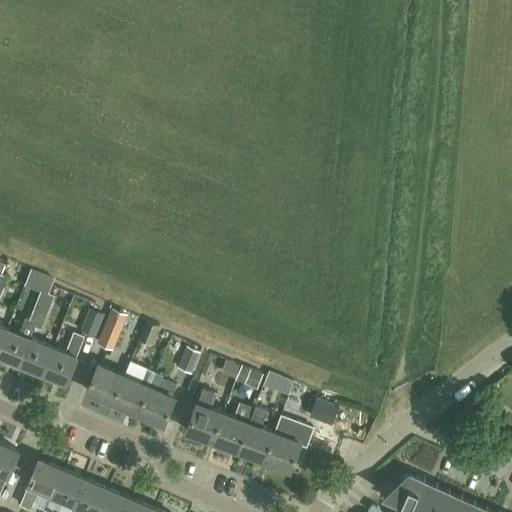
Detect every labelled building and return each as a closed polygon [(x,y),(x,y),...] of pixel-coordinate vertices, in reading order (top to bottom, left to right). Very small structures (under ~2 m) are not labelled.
[(0,272),(0,292),(2,293),(9,276),(0,272)] [(41,290),(35,306),(48,312),(54,297),(55,295),(48,292),(41,290)] [(42,328),(48,312),(35,306),(28,323),(24,321),(20,332),(7,327),(0,345),(0,354),(20,362),(31,337),(35,325),(42,328)] [(82,329),(95,334),(104,312),(91,307),(82,329)] [(113,347),(120,330),(127,314),(113,308),(99,342),(113,347)] [(153,343),(160,325),(147,320),(140,338),(153,343)] [(54,346),(43,372),(67,381),(78,355),(76,355),(85,335),(74,331),(66,351),(54,346)] [(20,362),(43,372),(54,346),(31,337),(20,362)] [(191,371),(200,350),(187,344),(178,366),(191,371)] [(112,400),(124,373),(98,362),(87,389),(112,400)] [(253,368),(243,365),(237,379),(247,383),(253,368)] [(112,400),(137,411),(155,371),(147,367),(142,380),(124,373),(112,400)] [(157,387),(162,374),(155,371),(137,411),(163,422),(175,395),(157,387)] [(480,400),(494,414),(510,397),(496,384),(480,400)] [(212,439),(223,410),(213,407),(218,393),(204,387),(198,401),(197,401),(186,429),(212,439)] [(317,397),(311,414),(332,422),(338,405),(317,397)] [(249,420),(254,407),(239,401),(234,415),(223,410),(212,439),(238,448),(249,420)] [(255,407),(254,407),(249,420),(262,425),(267,410),(255,405),(255,407)] [(489,419),(475,411),(469,422),(484,430),(489,419)] [(281,414),(275,430),(265,458),(290,468),(300,439),(288,435),(294,418),(281,414)] [(238,448),(265,458),(275,430),(262,425),(249,420),(238,448)] [(0,441),(0,493),(8,476),(9,476),(20,450),(0,441)] [(39,488),(51,494),(62,468),(39,458),(28,484),(20,504),(30,508),(39,488)] [(51,494),(74,503),(85,478),(62,468),(51,494)] [(384,494),(401,501),(411,506),(425,511),(439,511),(447,495),(421,483),(424,477),(410,471),(409,471),(384,492),(384,494)] [(74,503),(94,511),(97,511),(108,488),(85,478),(74,503)] [(124,511),(131,498),(108,488),(97,511),(124,511)] [(439,511),(469,511),(472,506),(447,495),(439,511)] [(124,511),(151,511),(154,507),(131,498),(124,511)] [(425,511),(411,506),(401,501),(400,504),(410,508),(407,511),(425,511)]
